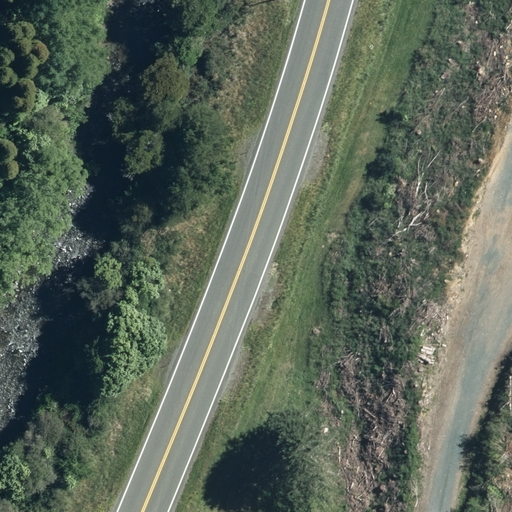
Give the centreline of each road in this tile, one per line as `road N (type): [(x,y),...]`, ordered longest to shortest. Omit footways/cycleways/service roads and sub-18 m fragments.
road 1 (trunk): [(124,511),(318,0)]
road 2 (track): [(444,511),(464,409),(511,284)]
